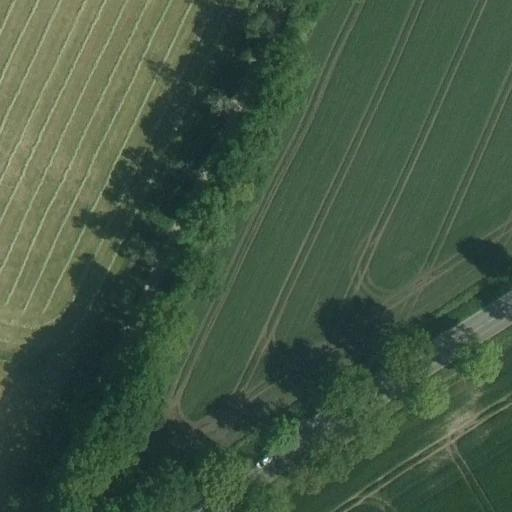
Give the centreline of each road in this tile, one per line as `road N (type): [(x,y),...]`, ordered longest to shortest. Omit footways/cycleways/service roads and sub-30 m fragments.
road 1 (track): [(42,511),(282,0)]
road 2 (primary): [(511,308),(207,511)]
